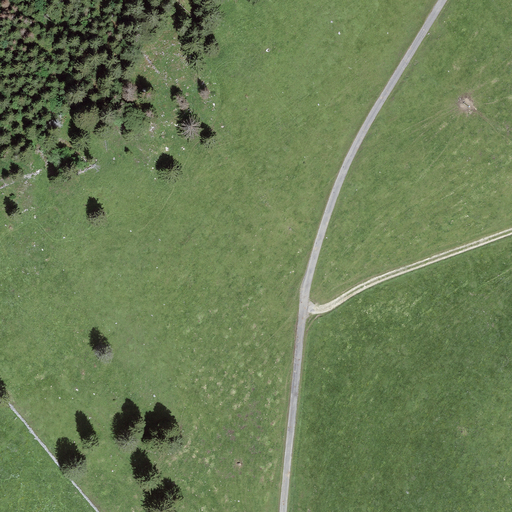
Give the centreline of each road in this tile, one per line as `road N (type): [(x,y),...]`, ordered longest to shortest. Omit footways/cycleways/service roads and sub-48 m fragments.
road 1 (track): [(445,0),(363,134),(329,212),(305,311),(282,511)]
road 2 (track): [(305,311),(511,231)]
